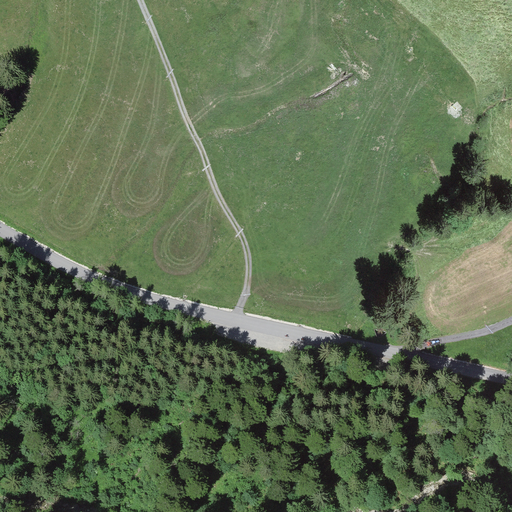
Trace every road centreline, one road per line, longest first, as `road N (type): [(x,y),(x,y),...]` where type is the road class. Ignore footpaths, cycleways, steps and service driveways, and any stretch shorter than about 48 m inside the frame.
road 1 (tertiary): [(0,229),(141,296),(511,379)]
road 2 (track): [(234,318),(247,287),(241,234),(219,199),(141,0)]
